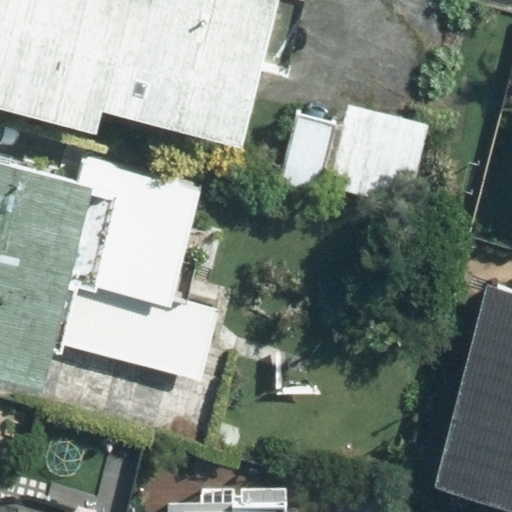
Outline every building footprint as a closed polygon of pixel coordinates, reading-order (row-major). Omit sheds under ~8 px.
[(0,0),(0,106),(99,132),(107,101),(236,134),(270,0),(0,0)] [(429,122),(350,105),(332,190),(410,207),(429,122)] [(0,372),(41,383),(53,338),(202,377),(220,306),(175,294),(203,187),(79,155),(72,178),(0,158),(0,372)] [(511,287),(488,281),(436,481),(511,500),(511,287)] [(167,511),(283,511),(283,502),(167,502),(167,511)]
